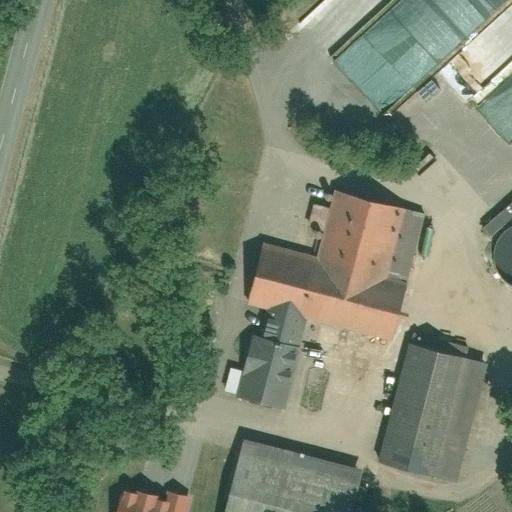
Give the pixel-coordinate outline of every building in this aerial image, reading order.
[(474,0),(446,27),(458,40),(501,0),(474,0)] [(266,242),(251,300),(270,305),(306,314),(389,336),(421,212),(334,190),(317,255),(266,242)] [(270,305),(263,334),(298,343),(306,314),(270,305)] [(254,331),(238,394),(282,405),(298,343),(263,334),(254,331)] [(488,364),(413,345),(382,462),(457,481),(488,364)] [(356,511),(368,470),(245,438),(225,511),(356,511)] [(166,511),(171,498),(123,486),(116,511),(166,511)] [(186,511),(191,496),(172,491),(171,498),(166,511),(186,511)]
